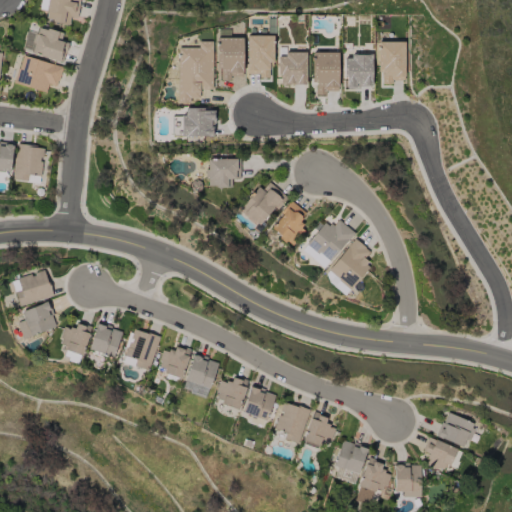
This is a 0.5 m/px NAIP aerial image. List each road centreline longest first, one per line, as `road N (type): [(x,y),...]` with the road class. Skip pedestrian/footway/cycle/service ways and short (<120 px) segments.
road 1 (residential): [(0,235),(122,244),(316,329),(511,363)]
road 2 (residential): [(91,291),(192,327),(391,422)]
road 3 (residential): [(495,358),(507,315),(499,282),(440,180),(423,127),(411,119)]
road 4 (residential): [(64,236),(82,97),(108,0)]
road 5 (residential): [(402,345),(402,279),(384,232),(351,192),(316,175)]
road 6 (residential): [(411,119),(290,123),(249,113)]
